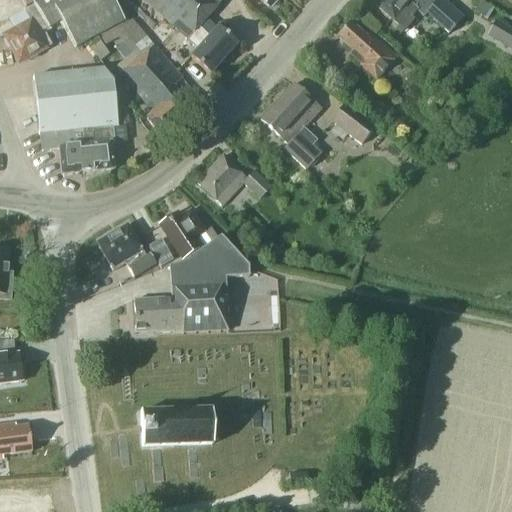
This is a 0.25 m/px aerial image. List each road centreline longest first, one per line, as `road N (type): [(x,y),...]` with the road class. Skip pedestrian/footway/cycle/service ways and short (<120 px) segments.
road 1 (tertiary): [(62,206),(112,202),(168,172),(326,0)]
road 2 (unclassified): [(88,511),(65,371),(62,206)]
road 3 (unknown): [(117,511),(226,490),(278,461)]
